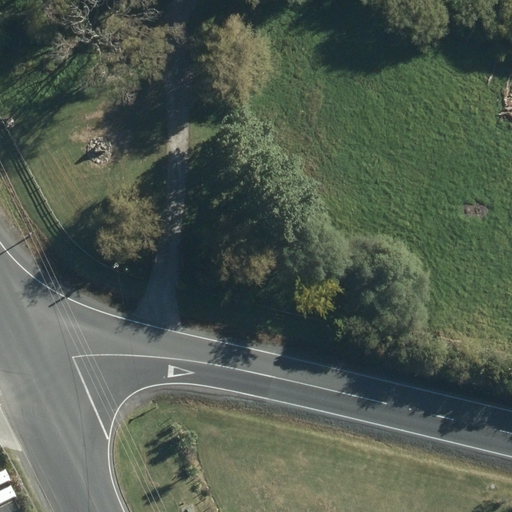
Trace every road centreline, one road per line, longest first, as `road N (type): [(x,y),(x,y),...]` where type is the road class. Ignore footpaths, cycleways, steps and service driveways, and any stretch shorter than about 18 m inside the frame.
road 1 (tertiary): [(24,364),(98,347),(167,354),(511,435)]
road 2 (tertiary): [(24,364),(97,511)]
